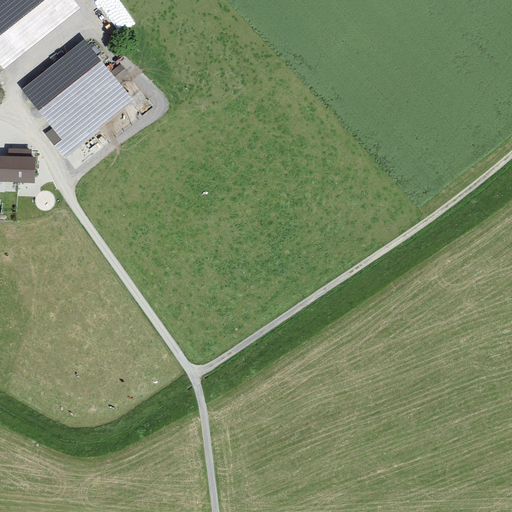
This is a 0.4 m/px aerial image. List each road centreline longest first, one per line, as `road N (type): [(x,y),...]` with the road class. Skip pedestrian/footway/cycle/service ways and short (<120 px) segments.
road 1 (track): [(217,511),(190,368),(49,152),(19,115),(0,107)]
road 2 (track): [(511,141),(460,189),(190,368)]
road 3 (unknown): [(92,23),(25,78),(4,109)]
